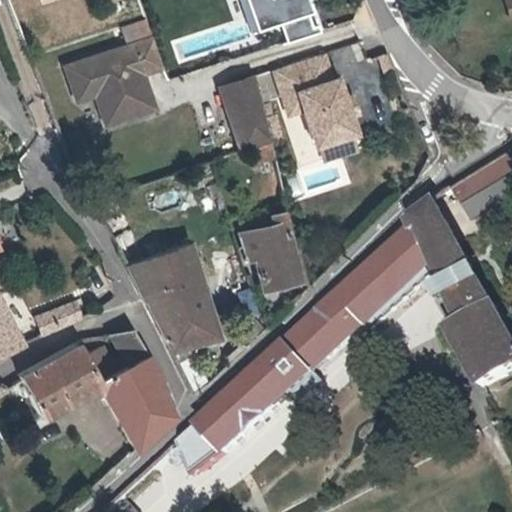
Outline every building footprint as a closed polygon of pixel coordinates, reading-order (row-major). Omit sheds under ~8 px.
[(511,0),(502,0),(505,16),(511,14),(511,0)] [(63,62),(74,96),(92,90),(102,119),(132,109),(129,100),(148,94),(143,80),(137,76),(135,70),(140,69),(159,62),(150,33),(63,62)] [(272,67),(280,94),(295,90),(300,107),(312,142),(351,130),(346,113),(340,97),(334,76),(329,78),(321,51),(272,67)] [(140,69),(135,70),(137,76),(143,80),(140,69)] [(259,98),(274,94),(266,69),(253,73),(259,98)] [(259,98),(253,73),(218,84),(235,139),(240,152),(270,142),(259,98)] [(300,107),(295,90),(280,94),(286,112),(300,107)] [(132,109),(151,103),(148,94),(129,100),(132,109)] [(354,110),(349,94),(340,97),(346,113),(354,110)] [(235,139),(211,146),(215,159),(219,158),(240,152),(235,139)] [(465,208),(511,178),(511,152),(455,190),(465,208)] [(279,354),(175,453),(184,462),(201,483),(374,329),(440,269),(448,287),(441,291),(450,307),(455,304),(462,318),(450,324),(482,386),(511,370),(511,334),(494,301),(490,302),(438,203),(413,220),(412,223),(412,225),(414,229),(279,354)] [(238,233),(245,262),(255,260),(262,289),(297,282),(282,213),(270,216),(272,224),(238,233)] [(204,298),(199,282),(189,243),(126,264),(144,298),(169,349),(215,339),(204,298)] [(244,276),(199,282),(204,298),(253,292),(247,276),(244,276)] [(0,352),(22,341),(0,297),(0,352)] [(72,299),(35,316),(42,335),(80,318),(72,299)] [(16,375),(21,383),(42,419),(99,388),(133,451),(173,415),(158,376),(132,332),(108,336),(122,365),(96,380),(75,343),(53,355),(16,375)] [(21,383),(16,375),(4,382),(8,390),(21,383)]
